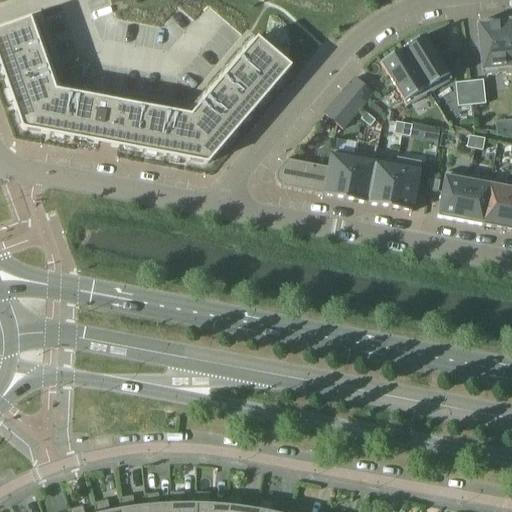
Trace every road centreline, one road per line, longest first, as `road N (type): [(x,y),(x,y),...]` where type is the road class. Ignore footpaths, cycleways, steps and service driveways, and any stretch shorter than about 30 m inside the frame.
road 1 (residential): [(0,492),(83,457),(165,447),(511,506)]
road 2 (secondary): [(511,379),(91,293),(0,286)]
road 3 (secondary): [(21,385),(47,376),(132,387),(511,458)]
road 4 (residential): [(436,0),(413,2),(373,24),(240,168),(220,209)]
road 5 (residential): [(220,209),(511,263)]
road 6 (residential): [(0,166),(220,209)]
